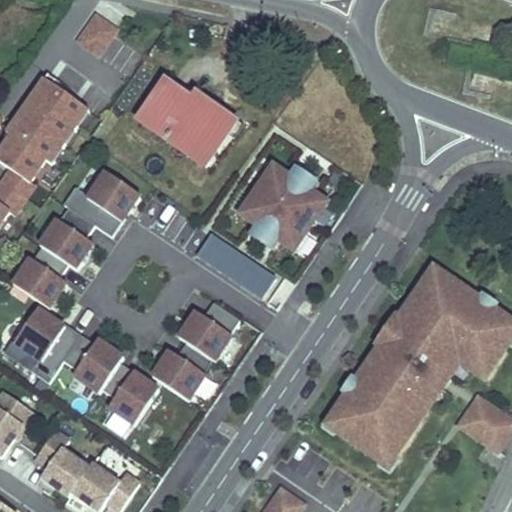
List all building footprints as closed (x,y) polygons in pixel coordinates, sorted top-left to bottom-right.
[(118,32),(97,18),(83,39),(103,53),(118,32)] [(103,53),(83,39),(79,44),(100,58),(103,53)] [(87,110),(53,87),(24,128),(17,123),(8,136),(13,139),(0,157),(0,163),(12,172),(0,189),(0,229),(10,216),(14,219),(33,192),(29,189),(47,163),(49,164),(87,110)] [(208,168),(235,129),(196,101),(192,107),(166,89),(142,121),(208,168)] [(91,113),(87,110),(49,164),(53,167),(91,113)] [(284,211),(301,186),(274,168),(261,187),(263,189),(259,194),(284,211)] [(288,178),(301,186),(307,178),(294,169),(288,178)] [(96,228),(113,240),(132,212),(130,211),(139,197),(105,173),(88,198),(74,189),(63,206),(70,211),(70,210),(96,228)] [(319,186),(307,178),(301,186),(314,195),(319,186)] [(284,211),(309,228),(313,223),(315,224),(328,205),(314,195),(301,186),(284,211)] [(267,236),(284,211),(259,194),(256,200),(253,198),(240,217),(255,227),(267,236)] [(87,242),(96,228),(70,210),(70,211),(68,209),(59,223),(56,221),(39,246),(44,249),(70,267),(77,272),(94,247),(87,242)] [(284,211),(267,236),(280,244),(295,254),(308,235),(306,233),(309,228),(284,211)] [(261,245),(267,236),(255,227),(249,236),(261,245)] [(274,253),(280,244),(267,236),(261,245),(274,253)] [(239,288),(253,268),(211,239),(197,260),(239,288)] [(68,286),(60,281),(70,267),(44,249),(41,248),(32,262),(30,260),(13,285),(51,311),(68,286)] [(461,281),(436,264),(420,286),(425,290),(403,321),(412,327),(391,357),(383,351),(362,381),(358,379),(347,396),(350,398),(341,412),(336,408),(320,431),(341,445),(345,439),(376,460),(371,466),(393,481),(409,458),(403,454),(447,390),(456,396),(463,387),(453,380),(463,366),(501,392),(511,375),(511,322),(510,321),(511,318),(511,317),(499,309),(497,312),(458,285),(461,281)] [(272,281),(253,268),(239,288),(258,301),(272,281)] [(230,337),(240,323),(214,306),(204,321),(197,315),(180,340),(187,346),(213,363),(215,365),(233,339),(230,337)] [(50,386),(65,363),(82,337),(68,328),(65,332),(51,323),(53,321),(40,312),(17,347),(41,363),(34,375),(50,386)] [(403,321),(399,318),(379,348),(391,357),(412,327),(403,321)] [(120,365),(124,360),(99,343),(96,347),(82,337),(65,363),(79,373),(76,377),(101,394),(103,391),(120,365)] [(178,360),(170,354),(153,379),(189,404),(206,378),(204,377),(213,363),(187,346),(178,360)] [(103,391),(116,401),(109,410),(135,428),(159,391),(120,365),(103,391)] [(5,393),(0,399),(0,457),(2,459),(33,413),(5,393)] [(511,422),(481,401),(477,408),(511,432),(511,422)] [(511,438),(511,432),(477,408),(463,428),(501,454),(511,438)] [(50,485),(52,493),(67,503),(70,499),(87,475),(61,456),(67,447),(53,437),(33,465),(47,474),(43,480),(50,485)] [(94,509),(98,511),(102,511),(105,509),(109,511),(122,511),(138,489),(125,480),(118,489),(90,470),(87,475),(70,499),(86,510),(94,509)] [(52,493),(50,485),(43,480),(40,484),(52,493)] [(303,511),(306,508),(284,493),(271,511),(303,511)]
